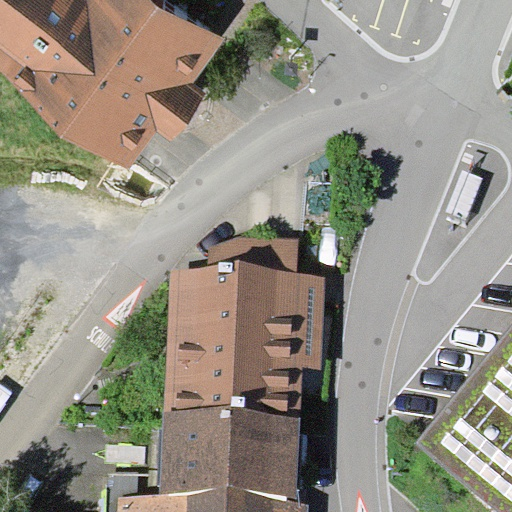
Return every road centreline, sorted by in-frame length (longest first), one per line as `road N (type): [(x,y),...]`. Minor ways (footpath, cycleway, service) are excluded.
road 1 (residential): [(0,455),(159,242),(268,144),(328,112),(371,106),(437,120)]
road 2 (residential): [(437,120),(380,272),(367,334),(361,511)]
road 3 (residential): [(437,120),(288,0)]
road 4 (residential): [(487,0),(437,120)]
